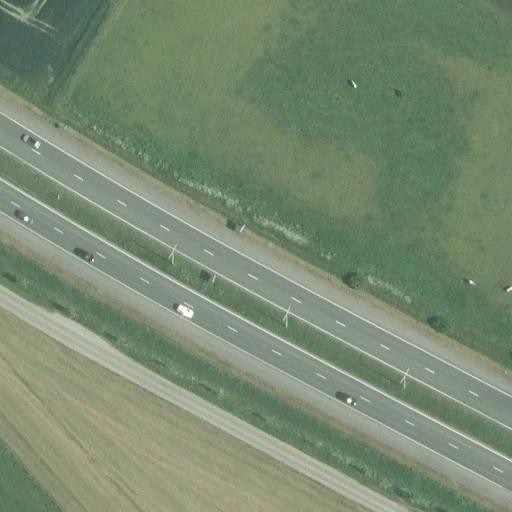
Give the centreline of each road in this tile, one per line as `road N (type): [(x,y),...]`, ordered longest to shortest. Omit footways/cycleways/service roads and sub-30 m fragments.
road 1 (trunk): [(511,409),(158,222),(0,126)]
road 2 (trunk): [(0,198),(511,478)]
road 3 (unclassified): [(398,511),(0,295)]
